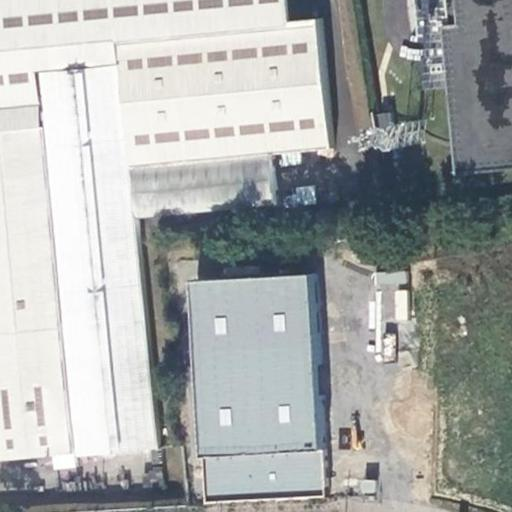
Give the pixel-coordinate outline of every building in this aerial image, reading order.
[(289,0),(0,0),(0,130),(46,126),(43,72),(124,65),(122,36),(144,34),(291,20),(289,0)] [(511,0),(448,0),(451,26),(445,27),(457,140),(469,140),(473,173),(511,168),(511,0)] [(291,20),(144,34),(122,36),(124,65),(43,72),(46,126),(0,130),(0,460),(51,456),(53,471),(73,470),(71,456),(157,448),(137,218),(133,168),(271,152),(330,145),(318,17),(291,20)] [(393,118),(383,118),(386,144),(396,144),(393,118)] [(461,174),(473,173),(469,140),(457,140),(461,174)] [(271,152),(133,168),(137,218),(275,204),(271,152)] [(332,494),(318,274),(191,281),(205,500),(332,494)] [(511,362),(500,367),(466,489),(511,503),(511,362)]
